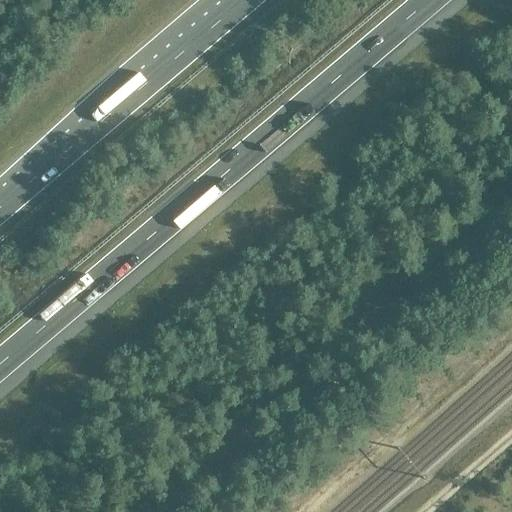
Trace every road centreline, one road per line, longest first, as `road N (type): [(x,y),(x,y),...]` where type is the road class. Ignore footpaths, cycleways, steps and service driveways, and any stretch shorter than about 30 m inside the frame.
road 1 (motorway): [(0,368),(432,0)]
road 2 (motorway): [(247,0),(0,211)]
